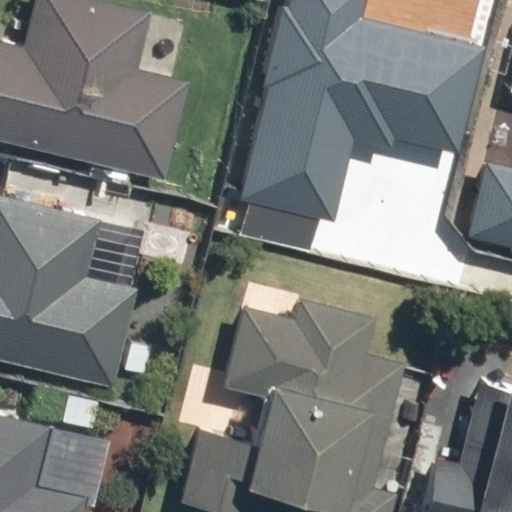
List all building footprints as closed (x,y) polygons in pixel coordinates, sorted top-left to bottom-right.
[(0,41),(0,142),(149,179),(174,77),(122,64),(136,9),(98,0),(16,0),(6,43),(0,41)] [(264,0),(219,196),(319,219),(338,139),(376,148),(379,137),(446,152),(472,42),(345,13),(348,0),(264,0)] [(511,163),(471,154),(451,236),(511,250),(511,163)] [(0,361),(100,386),(125,284),(73,272),(87,216),(0,194),(0,361)] [(372,511),(409,360),(349,346),(358,311),(279,292),(274,312),(226,300),(197,420),(180,416),(161,498),(220,511),(372,511)] [(511,511),(511,356),(471,346),(444,459),(419,454),(404,511),(511,511)] [(0,511),(69,511),(75,492),(22,479),(35,424),(0,415),(0,511)]
